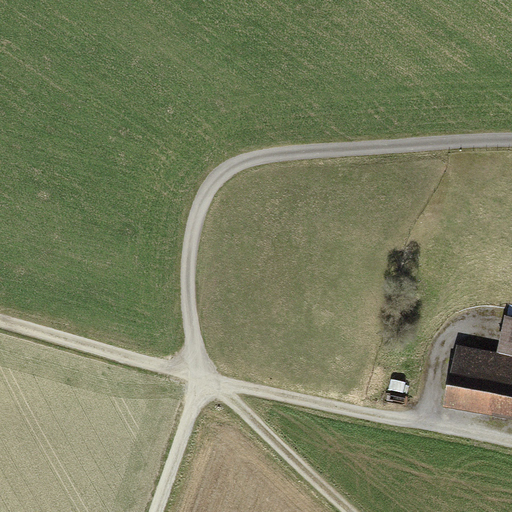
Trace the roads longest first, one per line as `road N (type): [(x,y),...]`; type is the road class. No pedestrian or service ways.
road 1 (track): [(211,382),(191,309),(193,241),(218,178),(254,162),(511,143)]
road 2 (track): [(211,382),(511,442)]
road 3 (track): [(211,382),(0,321)]
road 4 (track): [(349,511),(211,382)]
road 5 (track): [(211,382),(157,511)]
